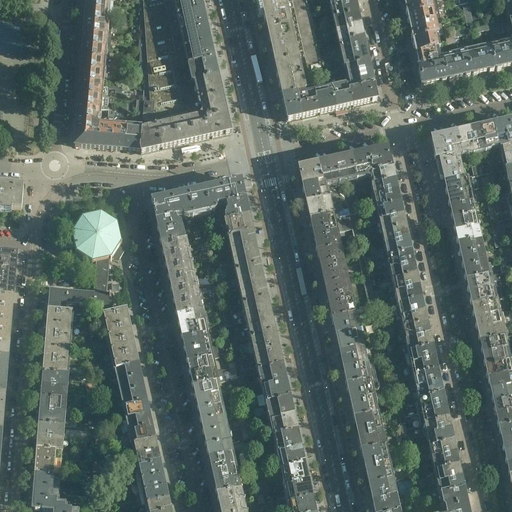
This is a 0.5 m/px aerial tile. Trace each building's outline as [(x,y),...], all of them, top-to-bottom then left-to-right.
[(107,14),(108,1),(92,0),(86,0),(87,0),(86,7),(85,8),(85,12),(86,13),(86,12),(107,14)] [(147,0),(141,0),(143,4),(142,4),(142,8),(149,7),(147,0)] [(202,13),(198,0),(179,0),(163,4),(167,20),(202,13)] [(286,12),(283,0),(263,0),(260,1),(262,10),(261,11),(262,15),(264,15),(264,17),(286,12)] [(354,5),(352,0),(329,0),(332,10),(354,5)] [(430,11),(428,4),(430,3),(429,0),(425,0),(422,1),(422,2),(405,6),(406,11),(405,13),(406,16),(407,17),(408,18),(425,14),(425,12),(430,11)] [(356,17),(354,5),(332,10),(335,22),(356,17)] [(153,23),(149,7),(142,8),(143,17),(144,25),(150,24),(153,23)] [(310,15),(309,11),(308,7),(303,8),(307,25),(312,23),(311,19),(310,15)] [(477,15),(475,8),(469,9),(470,17),(477,15)] [(432,24),(431,17),(433,16),(432,11),(430,11),(425,12),(425,14),(408,18),(408,19),(407,21),(408,24),(409,25),(410,30),(428,26),(428,25),(432,24)] [(106,26),(107,14),(86,12),(86,13),(85,19),(84,20),(84,24),(85,25),(85,24),(106,26)] [(290,29),(286,12),(264,17),(264,19),(263,20),(264,24),(266,24),(268,34),(290,29)] [(206,27),(206,23),(204,23),(202,13),(167,20),(170,37),(205,29),(205,28),(206,27)] [(478,23),(477,15),(470,17),(472,24),(478,23)] [(359,29),(356,17),(335,22),(338,34),(359,29)] [(316,40),(316,39),(315,35),(313,27),(312,23),(307,25),(311,41),(316,40)] [(436,38),(434,28),(436,28),(435,23),(432,24),(428,25),(428,26),(410,30),(412,36),(411,37),(411,40),(413,41),(413,42),(436,38)] [(105,38),(106,26),(85,24),(85,25),(84,31),(83,32),(83,36),(84,37),(84,36),(105,38)] [(154,40),(150,24),(144,25),(144,29),(145,41),(145,42),(151,41),(154,40)] [(209,45),(207,37),(208,36),(208,32),(206,32),(205,29),(170,37),(174,52),(185,50),(209,45)] [(294,45),(290,29),(268,34),(272,51),(294,45)] [(363,39),(362,35),(360,35),(359,29),(338,34),(340,46),(362,41),(361,40),(363,39)] [(104,50),(105,38),(84,36),(84,37),(83,44),(82,44),(82,48),(83,49),(83,48),(104,50)] [(438,50),(436,38),(413,42),(413,44),(412,45),(413,48),(415,49),(416,55),(436,50),(438,50)] [(320,56),(316,43),(316,40),(311,41),(315,57),(320,56)] [(155,57),(151,41),(145,42),(146,53),(146,59),(153,57),(155,57)] [(364,53),(363,48),(364,47),(363,43),(362,42),(362,41),(340,46),(343,58),(364,53)] [(213,62),(209,45),(185,50),(189,67),(213,62)] [(297,62),(294,45),(272,51),(275,67),(297,62)] [(511,45),(502,47),(506,69),(511,68),(511,67),(511,45)] [(506,69),(502,47),(478,52),(483,74),(488,73),(489,74),(493,73),(493,72),(495,71),(496,72),(500,71),(501,70),(506,69)] [(109,50),(104,50),(83,48),(83,49),(82,56),(81,56),(81,60),(82,61),(82,60),(103,61),(108,62),(109,50)] [(438,59),(438,58),(436,50),(416,55),(419,67),(433,64),(432,60),(438,59)] [(483,74),(478,52),(466,55),(471,77),(472,76),(473,78),(477,77),(477,75),(483,74)] [(367,65),(364,53),(343,58),(346,70),(347,70),(367,65)] [(471,77),(466,55),(454,58),(459,79),(464,78),(465,79),(469,78),(469,77),(471,77)] [(156,74),(153,57),(146,59),(147,65),(147,76),(153,75),(156,74)] [(459,79),(454,58),(442,60),(447,82),(448,82),(449,83),(453,82),(453,81),(459,79)] [(447,82),(442,60),(439,61),(438,59),(432,60),(433,64),(419,67),(419,70),(418,70),(422,88),(440,83),(441,85),(445,84),(446,82),(447,82)] [(108,62),(103,61),(82,60),(82,61),(81,68),(80,68),(80,73),(81,73),(81,72),(102,74),(107,74),(108,62)] [(216,78),(213,62),(189,67),(193,84),(216,78)] [(310,83),(308,76),(305,77),(301,78),(297,62),(275,67),(277,76),(276,77),(277,81),(278,82),(279,86),(278,87),(279,90),(281,91),(282,100),(296,97),(304,95),(305,95),(303,87),(308,86),(310,83)] [(370,77),(367,65),(347,70),(349,82),(370,77)] [(324,78),(324,75),(323,71),(314,73),(316,80),(324,78)] [(101,86),(102,74),(81,72),(81,73),(80,80),(79,81),(79,85),(80,85),(80,84),(101,86)] [(157,91),(153,75),(147,76),(148,78),(148,90),(149,93),(157,91)] [(373,87),(372,83),(371,83),(370,77),(349,82),(351,88),(347,89),(348,95),(372,89),(372,88),(373,87)] [(219,90),(216,78),(193,84),(188,85),(191,96),(195,97),(198,97),(199,102),(220,97),(220,95),(221,94),(220,91),(219,90)] [(109,87),(101,86),(80,84),(80,85),(79,92),(78,93),(78,97),(79,98),(79,96),(100,98),(108,99),(108,92),(114,92),(114,95),(121,96),(121,89),(109,88),(109,87)] [(351,109),(348,95),(347,89),(330,93),(335,113),(351,109)] [(376,104),(372,89),(348,95),(351,109),(376,104)] [(165,95),(164,93),(164,90),(157,91),(149,93),(149,99),(165,95)] [(335,113),(330,93),(313,97),(318,117),(335,113)] [(318,117),(313,97),(306,98),(305,95),(304,95),(296,97),(301,121),(318,117)] [(108,99),(100,98),(79,96),(79,98),(78,104),(77,105),(76,109),(78,110),(78,108),(99,110),(107,110),(108,99)] [(224,115),(222,104),(223,103),(222,100),(221,99),(220,97),(199,102),(201,108),(202,108),(203,112),(202,115),(206,117),(206,119),(224,115)] [(301,121),(296,97),(282,100),(288,124),(301,121)] [(151,113),(152,103),(145,103),(144,112),(151,113)] [(98,117),(99,110),(78,108),(78,110),(77,117),(76,117),(75,121),(77,122),(77,120),(96,122),(97,117),(98,117)] [(155,121),(156,114),(143,113),(142,120),(155,121)] [(211,141),(206,119),(206,117),(202,115),(199,119),(189,121),(194,146),(209,143),(209,141),(211,141)] [(228,131),(224,115),(206,119),(211,141),(212,140),(212,142),(231,138),(230,130),(228,131)] [(99,136),(100,127),(96,126),(96,122),(77,120),(77,122),(76,134),(99,136)] [(194,146),(189,121),(171,125),(177,150),(194,146)] [(511,145),(511,124),(498,128),(497,127),(494,127),(493,129),(492,129),(496,149),(500,148),(501,152),(507,150),(507,149),(511,147),(511,146),(511,145)] [(177,150),(171,125),(156,128),(156,130),(161,152),(162,151),(162,153),(177,150)] [(111,152),(113,130),(113,128),(100,127),(99,136),(98,150),(111,152)] [(496,149),(492,129),(491,129),(490,128),(486,129),(486,131),(480,132),(485,154),(491,153),(492,150),(495,149),(496,149)] [(124,153),(126,131),(113,130),(111,152),(124,153)] [(161,152),(156,130),(141,134),(140,154),(141,154),(141,156),(140,156),(140,158),(159,154),(159,152),(161,152)] [(140,154),(141,134),(141,132),(126,131),(124,153),(140,154)] [(298,140),(297,137),(300,136),(299,132),(290,134),(291,142),(298,140)] [(485,154),(480,132),(468,134),(473,157),(485,154)] [(98,150),(99,136),(76,134),(74,149),(98,150)] [(473,157),(468,134),(463,136),(462,135),(458,135),(458,137),(456,137),(461,157),(465,156),(467,158),(473,157)] [(461,157),(456,137),(454,136),(451,137),(450,138),(431,143),(435,158),(433,158),(434,162),(436,162),(436,163),(445,160),(446,162),(451,161),(451,163),(457,162),(456,158),(461,157)] [(511,157),(511,145),(511,146),(511,147),(507,149),(507,150),(501,152),(503,160),(511,157)] [(393,171),(388,150),(369,155),(369,157),(367,157),(371,173),(376,172),(376,175),(391,172),(393,171)] [(371,173),(367,157),(366,157),(365,155),(350,159),(351,161),(355,181),(367,179),(370,174),(370,173),(371,173)] [(511,170),(511,157),(503,160),(505,172),(506,172),(511,170)] [(355,181),(351,161),(350,159),(334,162),(334,164),(339,185),(355,181)] [(459,170),(457,162),(451,163),(451,161),(446,162),(445,160),(436,163),(438,174),(459,170)] [(339,185),(334,164),(334,162),(319,166),(319,168),(318,168),(322,186),(323,185),(326,188),(339,185)] [(322,186),(318,168),(316,168),(316,166),(296,171),(300,189),(302,188),(303,190),(322,186)] [(464,181),(463,176),(460,177),(459,170),(438,174),(440,180),(442,181),(444,181),(445,186),(464,181)] [(393,184),(391,172),(376,175),(376,172),(371,173),(370,173),(370,174),(367,179),(371,181),(373,188),(393,184)] [(473,179),(464,181),(445,186),(446,190),(445,192),(446,195),(447,196),(447,197),(468,192),(473,191),(476,191),(473,179)] [(244,204),(244,203),(246,202),(241,183),(222,187),(222,189),(221,189),(225,206),(227,207),(226,207),(227,208),(228,214),(226,217),(226,219),(225,221),(226,224),(225,224),(248,219),(245,209),(246,208),(246,205),(244,204)] [(396,196),(393,184),(373,188),(375,200),(396,196)] [(333,192),(326,188),(323,185),(322,186),(303,190),(303,191),(302,192),(302,195),(304,196),(306,206),(327,202),(335,200),(333,192)] [(0,186),(0,190),(0,211),(11,212),(13,187),(0,186)] [(11,212),(19,213),(21,188),(13,187),(11,212)] [(225,206),(221,189),(220,190),(219,188),(204,191),(204,193),(209,215),(215,213),(218,211),(217,208),(223,206),(224,206),(225,206)] [(209,215),(204,193),(204,191),(187,195),(188,197),(192,218),(209,215)] [(473,191),(468,192),(447,197),(449,202),(448,204),(448,207),(450,208),(450,209),(471,205),(476,203),(473,191)] [(192,218),(188,197),(187,195),(172,198),(173,200),(171,201),(175,218),(176,218),(181,217),(183,219),(185,218),(187,220),(192,218)] [(399,205),(399,202),(397,201),(396,196),(375,200),(378,212),(399,207),(398,206),(399,205)] [(175,218),(171,201),(170,201),(169,199),(150,203),(155,224),(156,224),(157,224),(174,220),(175,218)] [(331,218),(335,217),(332,203),(327,202),(306,206),(310,223),(331,218)] [(474,217),(471,205),(450,209),(451,215),(450,216),(451,220),(453,220),(453,221),(474,217)] [(401,219),(400,214),(401,213),(400,209),(399,209),(399,207),(378,212),(381,224),(401,219)] [(357,229),(356,221),(355,217),(354,213),(349,214),(348,214),(352,231),(357,230),(357,229)] [(106,297),(108,276),(109,261),(110,263),(111,262),(111,261),(113,257),(119,260),(123,254),(117,250),(120,246),(121,246),(121,245),(120,245),(116,228),(117,227),(116,226),(115,226),(101,217),(101,216),(99,216),(99,217),(83,221),(82,220),(80,221),(81,222),(72,236),(71,236),(71,238),(72,238),(72,241),(73,243),(67,244),(68,248),(69,251),(74,250),(75,252),(75,255),(76,257),(76,256),(91,265),(91,266),(92,266),(92,271),(91,284),(90,295),(85,295),(84,291),(82,291),(80,291),(80,294),(66,293),(64,293),(61,293),(50,292),(49,314),(65,315),(66,306),(101,309),(102,314),(112,312),(110,304),(109,300),(110,300),(110,297),(109,297),(106,297)] [(477,229),(474,217),(453,221),(454,227),(453,228),(454,232),(455,233),(456,234),(477,229)] [(335,235),(331,218),(310,223),(314,240),(335,235)] [(254,235),(251,221),(248,221),(248,219),(225,224),(224,226),(228,241),(230,241),(251,236),(254,235)] [(404,231),(401,219),(381,224),(383,236),(404,231)] [(181,231),(180,227),(177,225),(175,226),(174,221),(174,220),(157,224),(158,229),(157,230),(157,234),(159,235),(159,236),(181,231)] [(479,241),(477,229),(456,234),(457,239),(456,241),(457,244),(458,245),(458,246),(479,241)] [(361,247),(361,245),(360,241),(359,235),(357,230),(352,231),(355,248),(361,247)] [(183,243),(181,231),(159,236),(160,241),(159,242),(160,246),(161,247),(162,248),(183,243)] [(407,243),(404,231),(383,236),(386,248),(407,243)] [(339,251),(335,235),(314,240),(316,250),(315,252),(316,254),(317,255),(317,256),(339,251)] [(255,253),(251,236),(230,241),(232,251),(230,252),(231,258),(255,253)] [(501,244),(499,237),(494,238),(495,240),(493,240),(495,249),(502,248),(501,245),(501,244)] [(482,254),(479,241),(458,246),(460,251),(458,253),(459,256),(461,257),(461,258),(482,254)] [(187,255),(184,243),(184,242),(183,243),(162,248),(163,253),(162,254),(163,258),(164,259),(164,260),(187,255)] [(410,253),(409,249),(408,248),(407,243),(386,248),(388,260),(409,255),(409,254),(410,253)] [(364,261),(363,253),(361,247),(355,248),(359,264),(365,263),(364,261)] [(343,268),(339,251),(317,256),(318,257),(317,259),(317,261),(319,262),(321,273),(343,268)] [(257,263),(255,253),(231,258),(233,264),(235,264),(237,274),(259,269),(258,268),(259,267),(259,264),(257,263)] [(485,266),(482,254),(461,258),(462,264),(461,265),(462,269),(464,269),(464,271),(485,266)] [(189,267),(187,255),(164,260),(166,265),(165,266),(165,270),(167,271),(167,272),(189,267)] [(412,267),(411,262),(412,261),(411,257),(409,256),(409,255),(388,260),(391,272),(412,267)] [(15,258),(7,257),(1,256),(0,256),(0,283),(13,285),(15,258)] [(368,277),(366,269),(365,265),(365,263),(359,264),(363,281),(369,280),(368,277)] [(489,265),(485,266),(464,271),(465,276),(464,277),(465,281),(466,282),(467,283),(488,278),(491,277),(489,265)] [(192,278),(189,267),(167,272),(168,277),(167,278),(168,282),(169,283),(170,283),(192,278)] [(414,279),(412,267),(391,272),(394,284),(414,279)] [(346,285),(343,268),(321,273),(325,289),(346,285)] [(262,286),(260,275),(261,274),(260,271),(259,270),(259,269),(237,274),(239,284),(237,285),(239,291),(262,286)] [(491,277),(488,278),(467,283),(468,288),(467,290),(467,293),(469,294),(469,295),(491,290),(499,288),(497,276),(491,277)] [(195,290),(192,278),(170,283),(171,289),(170,290),(171,294),(172,294),(172,295),(195,290)] [(417,291),(414,279),(394,284),(396,295),(417,291)] [(369,283),(369,280),(363,281),(367,298),(372,296),(372,294),(371,289),(369,283)] [(0,296),(12,298),(12,297),(13,291),(13,285),(0,283),(0,296)] [(350,301),(346,285),(325,289),(328,306),(350,301)] [(266,302),(262,286),(239,291),(240,297),(242,297),(245,307),(266,302)] [(499,288),(491,290),(469,295),(471,301),(469,302),(470,306),(472,306),(472,307),(494,302),(499,301),(502,301),(499,288)] [(197,302),(195,290),(172,295),(174,301),(172,302),(173,306),(175,306),(175,307),(197,302)] [(421,300),(420,297),(418,296),(417,291),(396,295),(399,307),(420,303),(419,302),(421,300)] [(0,308),(11,310),(11,309),(12,303),(12,298),(0,296),(0,308)] [(385,311),(382,299),(373,301),(374,302),(376,313),(380,312),(385,311)] [(354,318),(350,301),(328,306),(331,316),(330,318),(330,321),(332,322),(332,323),(354,318)] [(499,301),(494,302),(472,307),(473,313),(472,314),(473,318),(474,318),(475,320),(497,315),(502,314),(499,301)] [(200,314),(197,302),(175,307),(176,313),(175,314),(176,318),(177,318),(178,319),(200,314)] [(270,319),(266,302),(245,307),(247,317),(245,318),(246,324),(270,319)] [(422,315),(421,310),(422,308),(422,305),(420,304),(420,303),(399,307),(402,319),(422,315)] [(0,321),(10,322),(10,321),(11,315),(11,310),(0,308),(0,321)] [(234,327),(230,310),(222,312),(223,315),(224,321),(225,327),(226,329),(234,327)] [(129,325),(128,321),(126,320),(125,313),(113,316),(103,318),(106,332),(128,327),(128,326),(129,325)] [(206,313),(200,314),(178,319),(179,324),(178,326),(179,329),(180,330),(180,331),(203,326),(207,325),(208,325),(206,313)] [(49,314),(48,320),(48,326),(47,327),(69,328),(70,316),(65,315),(49,314)] [(502,314),(497,315),(475,320),(476,325),(475,326),(476,330),(477,331),(477,332),(500,327),(504,326),(502,314)] [(425,327),(422,315),(402,319),(404,331),(425,327)] [(360,334),(357,324),(355,324),(354,318),(332,323),(332,324),(331,325),(332,328),(333,328),(336,339),(360,334)] [(273,330),(272,330),(270,319),(246,324),(248,330),(250,330),(252,340),(273,336),(273,335),(274,333),(273,330)] [(0,333),(9,334),(9,333),(10,327),(10,322),(0,321),(0,333)] [(207,325),(203,326),(180,331),(181,336),(180,338),(181,341),(183,342),(183,343),(205,338),(210,337),(207,325)] [(504,326),(500,327),(477,332),(479,337),(478,339),(478,342),(480,343),(480,344),(502,339),(507,338),(504,326)] [(47,327),(47,328),(47,333),(46,339),(68,341),(69,328),(47,327)] [(132,338),(131,334),(129,333),(128,327),(106,332),(109,345),(131,341),(131,339),(132,338)] [(428,338),(425,327),(404,331),(399,332),(402,344),(407,343),(428,338)] [(0,345),(8,346),(8,345),(9,339),(9,334),(0,333),(0,345)] [(361,351),(360,345),(362,344),(360,334),(336,339),(339,356),(361,351)] [(277,352),(275,342),(276,340),(275,337),(274,337),(273,336),(252,340),(254,351),(252,351),(254,357),(277,352)] [(208,350),(205,338),(183,343),(184,348),(183,350),(184,353),(185,354),(186,355),(208,350)] [(431,348),(431,344),(429,344),(428,338),(407,343),(409,355),(430,350),(430,349),(431,348)] [(507,338),(502,339),(480,344),(481,350),(480,351),(481,355),(483,355),(483,356),(505,351),(510,350),(507,338)] [(46,339),(46,344),(46,350),(46,351),(67,353),(68,341),(46,339)] [(135,352),(134,347),(132,347),(131,341),(109,345),(112,359),(134,354),(134,353),(135,352)] [(0,357),(7,359),(7,357),(8,351),(8,346),(0,345),(0,357)] [(216,348),(208,350),(186,355),(187,360),(186,362),(187,365),(188,366),(188,367),(211,362),(219,360),(216,348)] [(511,349),(510,350),(505,351),(483,356),(484,362),(483,363),(484,367),(485,367),(486,369),(508,364),(511,362),(511,349)] [(433,362),(432,357),(433,356),(432,352),(431,352),(430,350),(409,355),(412,367),(433,362)] [(46,351),(45,352),(45,358),(45,363),(66,365),(67,353),(46,351)] [(367,367),(365,357),(362,358),(361,351),(339,356),(343,372),(367,367)] [(281,369),(277,352),(254,357),(255,364),(257,363),(259,374),(281,369)] [(138,365),(137,361),(135,360),(134,354),(112,359),(115,372),(116,372),(137,367),(137,366),(138,365)] [(213,374),(211,362),(188,367),(189,372),(188,373),(189,377),(191,378),(191,379),(213,374)] [(436,374),(433,362),(412,367),(407,368),(409,380),(414,379),(436,374)] [(511,362),(508,364),(486,369),(487,374),(486,375),(487,379),(488,380),(488,381),(511,376),(511,375),(511,362)] [(45,363),(44,369),(44,374),(44,375),(65,377),(66,365),(45,363)] [(140,377),(140,374),(138,373),(137,367),(116,372),(119,384),(140,380),(139,379),(140,377)] [(368,384),(367,378),(369,377),(367,367),(343,372),(345,383),(345,384),(345,387),(347,388),(347,389),(368,384)] [(284,385),(281,369),(259,374),(262,384),(260,385),(261,391),(284,385)] [(396,370),(393,371),(389,372),(391,379),(391,381),(398,380),(396,370)] [(221,372),(213,374),(191,379),(192,384),(191,385),(192,389),(193,390),(194,391),(215,386),(224,384),(221,372)] [(438,386),(436,374),(414,379),(409,380),(411,392),(417,391),(438,386)] [(44,375),(43,377),(43,382),(42,388),(65,390),(66,377),(65,377),(44,375)] [(511,388),(511,382),(511,376),(488,381),(489,382),(487,383),(488,387),(490,388),(491,393),(511,388)] [(246,394),(243,377),(237,379),(237,381),(239,389),(240,393),(241,395),(246,394)] [(143,390),(142,386),(141,385),(140,380),(119,384),(122,397),(142,392),(142,391),(143,390)] [(400,382),(396,383),(392,384),(393,390),(394,396),(398,395),(402,394),(400,382)] [(374,400),(372,390),(370,391),(368,384),(347,389),(351,406),(374,400)] [(288,397),(287,396),(284,385),(261,391),(262,397),(264,396),(267,407),(288,402),(288,401),(289,400),(288,397)] [(218,398),(215,386),(194,391),(195,396),(194,397),(194,401),(196,401),(196,403),(218,398)] [(442,395),(441,392),(439,391),(438,386),(417,391),(420,403),(441,398),(441,397),(442,395)] [(64,403),(65,390),(42,388),(41,401),(64,403)] [(511,401),(511,388),(491,393),(492,399),(491,400),(492,403),(494,404),(494,405),(511,401)] [(146,402),(145,399),(144,398),(142,392),(122,397),(124,409),(145,405),(145,404),(146,402)] [(250,410),(246,394),(241,395),(241,397),(243,405),(244,412),(250,410)] [(220,410),(218,398),(196,403),(197,408),(196,409),(197,413),(199,413),(199,414),(220,410)] [(444,410),(442,405),(444,403),(443,400),(441,399),(441,398),(420,403),(415,404),(418,416),(422,415),(444,410)] [(376,418),(374,411),(377,411),(374,400),(351,406),(354,422),(376,418)] [(63,415),(64,403),(41,401),(40,414),(63,415)] [(511,401),(494,405),(495,411),(494,412),(495,416),(496,416),(497,418),(511,414),(511,401)] [(292,419),(288,402),(267,407),(269,417),(267,418),(268,424),(292,419)] [(149,415),(148,411),(146,410),(145,405),(124,409),(127,422),(148,417),(148,416),(149,415)] [(263,409),(253,411),(255,418),(264,416),(263,409)] [(223,422),(220,410),(199,414),(200,420),(199,421),(200,425),(201,425),(202,426),(223,422)] [(446,422),(444,410),(422,415),(418,416),(420,428),(425,427),(446,422)] [(62,428),(63,415),(40,414),(40,420),(38,420),(38,424),(39,425),(39,426),(62,428)] [(511,414),(497,418),(498,423),(497,424),(497,428),(499,429),(499,430),(511,426),(511,414)] [(151,427),(151,423),(149,423),(148,417),(127,422),(130,434),(151,429),(150,428),(151,427)] [(382,434),(380,423),(377,424),(376,418),(354,422),(358,439),(382,434)] [(296,435),(292,419),(268,424),(270,430),(272,429),(274,440),(296,435)] [(226,433),(223,422),(202,426),(203,432),(202,433),(202,436),(204,437),(204,438),(226,433)] [(449,434),(446,422),(425,427),(428,438),(449,434)] [(61,441),(62,428),(39,426),(39,428),(38,428),(37,432),(39,433),(38,439),(61,441)] [(511,439),(511,426),(499,430),(499,431),(498,432),(499,436),(501,437),(502,442),(511,439)] [(257,444),(254,427),(248,428),(250,437),(251,440),(252,444),(252,445),(257,444)] [(154,439),(153,436),(152,435),(151,429),(130,434),(133,446),(153,442),(153,441),(154,439)] [(228,445),(226,433),(204,438),(205,444),(204,445),(205,448),(207,449),(207,450),(228,445)] [(383,451),(382,444),(384,444),(382,434),(358,439),(362,455),(383,451)] [(452,443),(452,440),(450,439),(449,434),(428,438),(430,450),(452,446),(451,444),(452,443)] [(299,452),(296,435),(274,440),(276,450),(274,451),(276,457),(299,452)] [(60,454),(61,441),(38,439),(37,452),(60,454)] [(511,452),(511,439),(502,442),(503,448),(502,449),(503,452),(504,453),(505,454),(511,452)] [(157,451),(156,448),(155,447),(153,442),(133,446),(136,458),(156,454),(156,453),(157,451)] [(231,457),(228,445),(207,450),(207,451),(206,452),(207,456),(208,457),(209,462),(231,457)] [(454,457),(453,452),(454,451),(453,447),(452,447),(452,446),(430,450),(433,462),(454,457)] [(389,467),(387,457),(385,457),(383,451),(362,455),(362,456),(361,458),(361,460),(363,461),(365,472),(389,467)] [(61,478),(62,454),(60,454),(37,452),(36,470),(34,470),(34,474),(35,475),(35,476),(58,478),(61,478)] [(303,463),(302,462),(299,452),(276,457),(277,463),(279,462),(281,473),(303,468),(303,467),(304,466),(303,463)] [(159,463),(159,460),(157,459),(156,454),(136,458),(131,459),(133,471),(138,470),(159,466),(158,465),(159,463)] [(246,454),(237,456),(240,468),(248,466),(246,454)] [(234,469),(231,457),(209,462),(212,474),(234,469)] [(457,469),(454,457),(433,462),(436,474),(457,469)] [(161,478),(160,472),(161,470),(161,467),(159,467),(159,466),(138,470),(141,482),(161,478)] [(390,484),(389,477),(391,477),(389,467),(365,472),(369,489),(390,484)] [(307,485),(304,474),(305,473),(305,470),(303,469),(303,468),(281,473),(284,484),(282,484),(283,490),(307,485)] [(236,481),(234,469),(212,474),(215,486),(236,481)] [(460,481),(457,469),(436,474),(431,475),(433,487),(438,486),(460,481)] [(56,502),(57,491),(58,478),(35,476),(35,477),(34,478),(34,482),(35,483),(33,501),(56,502)] [(164,489),(161,478),(141,482),(143,494),(164,489)] [(268,491),(265,479),(260,480),(260,484),(261,488),(262,492),(268,491)] [(239,493),(236,481),(215,486),(216,491),(215,492),(216,496),(217,497),(217,498),(239,493)] [(438,486),(441,498),(462,493),(462,492),(463,491),(462,487),(461,487),(460,481),(438,486)] [(397,500),(394,490),(392,490),(390,484),(369,489),(373,505),(394,500),(394,501),(397,500)] [(310,501),(307,485),(283,490),(285,496),(287,496),(289,506),(310,501)] [(167,501),(164,489),(143,494),(146,506),(167,501)] [(241,505),(239,493),(217,498),(218,499),(217,500),(217,504),(219,504),(220,510),(241,505)] [(463,495),(462,493),(441,498),(441,501),(443,508),(445,510),(445,509),(455,507),(456,510),(465,508),(464,500),(465,499),(464,496),(463,495)] [(424,509),(421,499),(414,501),(416,510),(424,509)] [(396,511),(394,501),(394,500),(373,505),(374,511),(396,511)] [(76,511),(77,511),(69,511),(69,503),(64,503),(64,504),(58,504),(58,502),(56,502),(33,501),(32,511),(40,511),(76,511)] [(169,511),(170,511),(169,508),(168,507),(167,501),(146,506),(147,511),(169,511)] [(312,511),(310,501),(289,506),(290,511),(312,511)]
